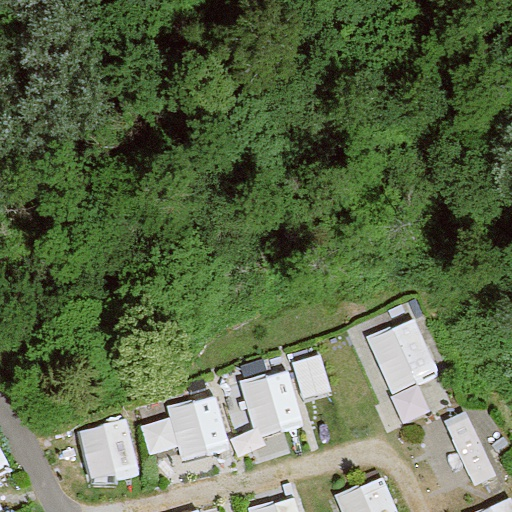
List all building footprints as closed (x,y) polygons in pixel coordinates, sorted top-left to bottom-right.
[(369,329),(392,389),(444,369),(422,309),(369,329)] [(253,429),(307,419),(296,364),(243,374),(253,429)] [(180,461),(236,440),(217,388),(160,410),(180,461)] [(81,423),(91,476),(140,467),(130,414),(81,423)] [(0,466),(12,461),(0,434),(0,466)] [(402,511),(390,471),(338,487),(345,511),(402,511)] [(255,511),(306,511),(302,490),(253,499),(255,511)] [(511,511),(511,494),(471,508),(471,511),(511,511)] [(207,511),(205,501),(162,511),(207,511)]
